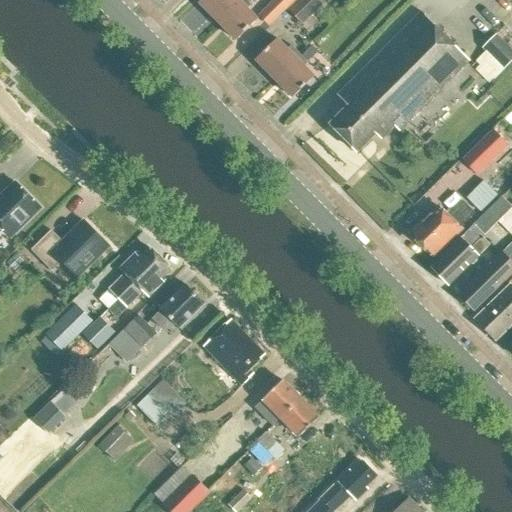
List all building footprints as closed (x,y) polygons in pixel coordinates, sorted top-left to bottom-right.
[(202,0),(199,4),(217,23),(240,0),(202,0)] [(251,6),(244,0),(240,0),(217,23),(236,42),(258,20),(247,10),(251,6)] [(275,0),(273,2),(284,13),(297,0),(275,0)] [(316,0),(298,0),(288,10),(303,25),(323,6),(316,0)] [(398,131),(469,62),(420,12),(336,95),(347,106),(330,124),(345,139),(345,144),(350,149),(354,149),(358,152),(376,134),(382,140),(394,127),(398,131)] [(503,71),(511,61),(511,52),(496,35),(482,49),(503,71)] [(255,61),(274,80),(299,55),(291,47),(287,50),(277,40),(255,61)] [(307,63),(299,55),(274,80),(292,99),(314,78),(304,67),(307,63)] [(509,146),(493,130),(462,160),(478,176),(509,146)] [(0,227),(10,238),(41,208),(16,183),(0,198),(0,227)] [(480,212),(497,196),(487,185),(470,201),(480,212)] [(462,203),(447,218),(439,210),(431,218),(431,217),(424,224),(423,222),(410,235),(422,247),(423,252),(427,256),(431,256),(433,258),(462,229),(460,227),(463,225),(474,215),(462,203)] [(488,212),(480,221),(480,222),(485,226),(486,227),(494,219),(489,213),(488,212)] [(77,278),(109,247),(84,221),(63,242),(52,231),(32,251),(52,272),(62,262),(77,278)] [(462,239),(431,269),(448,287),(462,273),(463,272),(471,265),(473,265),(477,262),(477,259),(479,257),(478,256),(489,246),(481,237),(483,236),(479,232),(478,231),(475,227),(474,227),(462,239)] [(109,309),(159,259),(149,248),(140,257),(136,253),(119,269),(103,284),(109,291),(100,299),(109,309)] [(459,297),(473,312),(511,274),(511,250),(506,257),(499,250),(467,281),(471,285),(463,293),(459,297)] [(157,292),(166,284),(162,279),(171,270),(159,259),(109,309),(118,318),(142,294),(148,299),(157,292)] [(204,304),(186,286),(161,310),(161,311),(152,320),(161,329),(170,320),(179,329),(204,304)] [(495,342),(511,325),(511,288),(510,286),(488,308),(474,321),(495,342)] [(77,340),(94,322),(81,310),(64,327),(77,340)] [(98,351),(116,333),(100,317),(82,335),(98,351)] [(128,364),(157,335),(138,317),(110,346),(128,364)] [(253,375),(251,370),(265,356),(230,321),(227,324),(226,323),(208,341),(208,342),(204,346),(221,364),(241,386),(253,375)] [(57,359),(72,345),(68,341),(61,346),(60,345),(51,352),(57,359)] [(281,419),(300,400),(282,381),(262,401),(263,402),(256,409),(273,426),(280,419),(281,419)] [(174,417),(186,406),(163,382),(137,407),(154,425),(169,412),(174,417)] [(299,438),(319,418),(300,400),(281,419),(299,438)] [(49,434),(66,417),(51,402),(34,419),(36,422),(47,432),(49,434)] [(34,445),(47,432),(36,422),(24,435),(34,445)] [(99,447),(115,462),(134,442),(118,427),(99,447)] [(276,444),(266,434),(258,442),(268,452),(276,444)] [(154,455),(145,469),(163,481),(166,475),(163,473),(169,464),(154,455)] [(366,488),(377,477),(363,463),(352,473),(349,470),(320,500),(320,501),(308,511),(332,511),(350,495),(356,501),(368,489),(366,488)] [(192,475),(163,505),(169,511),(191,511),(210,493),(192,475)] [(222,511),(238,511),(251,499),(242,491),(222,511)] [(420,511),(409,500),(396,511),(420,511)]
